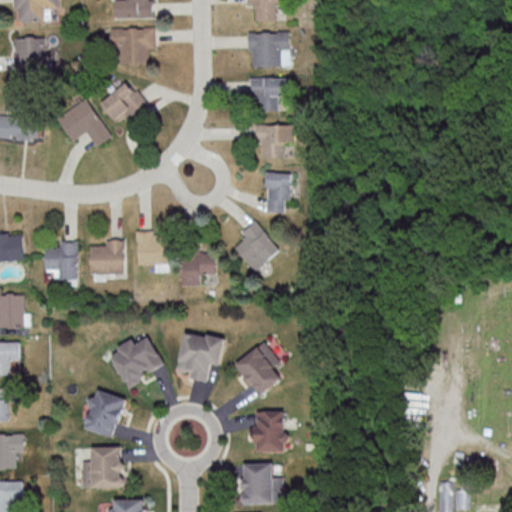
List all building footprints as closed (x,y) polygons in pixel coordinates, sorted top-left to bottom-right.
[(60,0),(14,0),(15,22),(60,22),(60,0)] [(116,0),(117,17),(153,17),(152,0),(116,0)] [(246,0),(285,0),(285,5),(275,5),(275,20),(255,20),(254,8),(252,8),(252,4),(246,4),(246,0)] [(156,27),(113,27),(113,47),(121,47),(121,63),(148,63),(148,50),(156,50),(156,27)] [(248,31),(288,31),(288,49),(280,49),(280,65),(252,66),(252,50),(248,50),(248,31)] [(46,69),(46,36),(17,36),(17,69),(46,69)] [(250,78),(289,77),(289,96),(279,96),(279,111),(258,111),(258,99),(256,99),(256,95),(250,95),(250,78)] [(122,124),(147,99),(128,79),(103,104),(122,124)] [(97,145),(112,136),(89,98),(59,116),(73,140),(89,131),(97,145)] [(42,116),(0,115),(0,137),(42,139),(42,116)] [(255,125),(294,124),(294,142),(284,142),(284,157),(264,157),(263,146),(261,146),(261,141),(256,141),(255,125)] [(292,172),(268,171),(267,211),(291,211),(292,172)] [(243,239),(236,245),(257,269),(282,248),(257,220),(240,235),(243,239)] [(139,231),(139,264),(172,264),(172,231),(139,231)] [(0,261),(26,260),(24,232),(0,233),(0,261)] [(125,273),(125,239),(92,239),(92,273),(125,273)] [(79,279),(79,240),(57,240),(57,249),(46,249),(46,269),(56,269),(56,279),(79,279)] [(204,285),(204,273),(216,273),(216,252),(185,252),(185,285),(204,285)] [(0,287),(0,326),(31,327),(31,313),(26,313),(26,295),(4,295),(4,287),(0,287)] [(222,364),(227,336),(187,329),(179,374),(209,380),(212,363),(222,364)] [(168,363),(151,336),(139,343),(135,337),(110,353),(131,386),(168,363)] [(22,340),(0,340),(0,374),(12,374),(12,361),(22,361),(22,340)] [(236,362),(259,395),(284,378),(276,366),(283,361),(268,340),(236,362)] [(115,437),(129,398),(98,386),(83,426),(115,437)] [(0,420),(11,420),(11,387),(0,387),(0,420)] [(257,410),(257,451),(289,451),(289,410),(257,410)] [(0,433),(24,433),(24,452),(16,452),(16,468),(0,468),(0,433)] [(92,448),(121,447),(121,488),(83,488),(83,462),(92,462),(92,448)] [(274,476),(274,462),(244,462),(244,503),(286,502),(286,475),(274,476)] [(25,479),(0,479),(0,511),(15,511),(15,501),(25,501),(25,479)] [(454,480),(440,480),(440,508),(454,508),(454,480)] [(493,499),(511,499),(511,487),(493,487),(493,499)] [(469,489),(458,489),(458,508),(469,508),(469,489)] [(112,511),(145,511),(146,498),(112,498),(112,511)]
